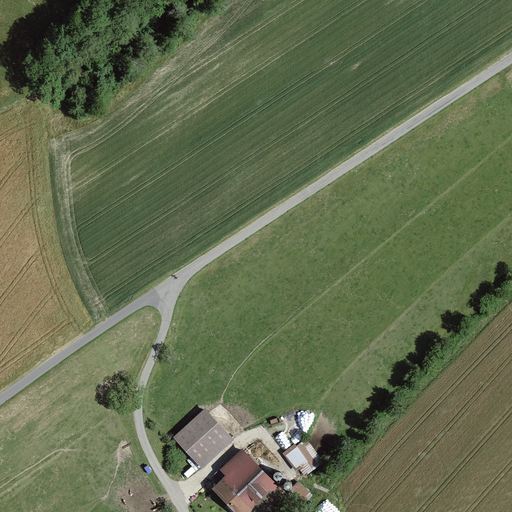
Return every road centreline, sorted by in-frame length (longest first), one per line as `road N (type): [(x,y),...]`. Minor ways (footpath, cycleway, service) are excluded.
road 1 (unclassified): [(166,287),(511,57)]
road 2 (unclassified): [(183,511),(138,417),(141,387),(164,335),(166,287)]
road 3 (unclassified): [(0,401),(166,287)]
